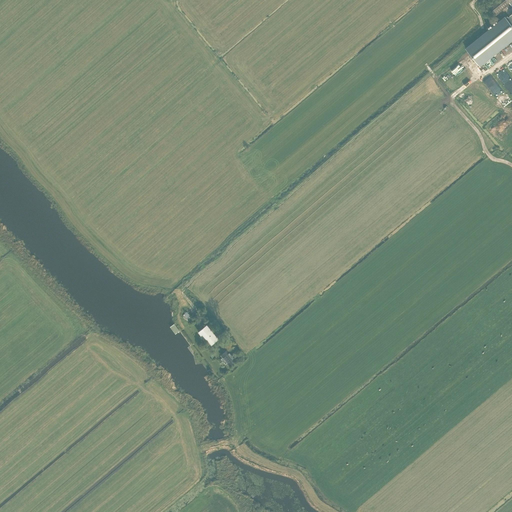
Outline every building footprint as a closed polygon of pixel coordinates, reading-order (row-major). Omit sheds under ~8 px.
[(495,0),(488,7),(494,14),(495,16),(510,4),(506,0),(495,0)] [(511,22),(508,18),(493,30),(492,29),(472,46),(486,62),(511,40),(511,22)] [(511,101),(494,76),(486,82),(503,107),(511,101)] [(188,321),(192,317),(186,312),(182,315),(188,321)] [(206,325),(201,329),(198,331),(210,345),(218,339),(206,325)] [(234,358),(223,345),(215,352),(218,355),(216,356),(222,363),(224,362),(226,365),(234,358)]
